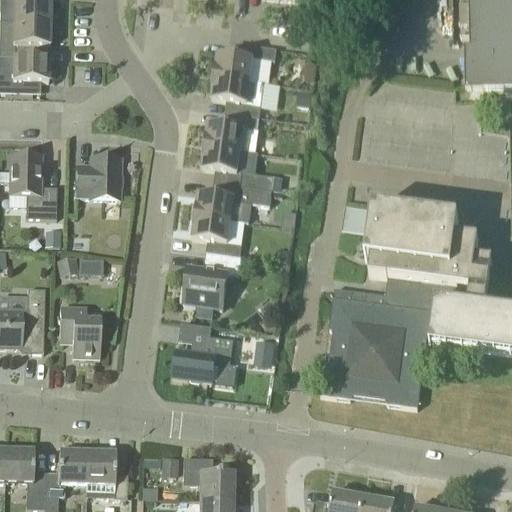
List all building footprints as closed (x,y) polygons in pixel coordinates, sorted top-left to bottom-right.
[(0,0),(0,27),(49,28),(50,5),(28,4),(27,0),(0,0)] [(511,0),(469,0),(470,49),(465,49),(466,92),(511,91),(511,270),(491,271),(492,264),(476,262),(479,244),(457,241),(458,229),(459,223),(372,212),(372,215),(369,239),(365,264),(371,265),(369,281),(393,284),(391,301),(366,298),(365,308),(351,306),(333,304),(329,334),(333,337),(329,369),(324,371),(320,401),(350,405),(353,401),(386,406),(388,410),(418,414),(422,384),(418,381),(420,363),(422,348),(427,347),(511,357),(511,0)] [(49,28),(0,27),(0,61),(26,62),(26,51),(49,51),(49,28)] [(215,81),(251,86),(254,63),(275,66),(277,54),(241,49),(239,61),(218,58),(215,81)] [(0,72),(1,73),(1,98),(25,99),(25,87),(48,87),(48,81),(52,81),(52,67),(48,67),(48,63),(26,62),(0,61),(0,72)] [(259,123),(261,111),(264,88),(251,86),(215,81),(211,104),(233,107),(232,119),(259,123)] [(311,97),(298,96),(297,111),(310,112),(311,97)] [(208,127),(205,151),(240,155),(255,157),(259,123),(232,119),(230,130),(208,127)] [(237,179),(240,155),(205,151),(202,174),(237,179)] [(56,225),(57,192),(41,192),(41,161),(9,160),(9,176),(9,188),(8,200),(25,201),(25,224),(56,225)] [(120,181),(121,163),(89,163),(89,171),(77,170),(76,203),(88,203),(88,205),(120,205),(120,193),(122,193),(122,181),(120,181)] [(0,188),(9,188),(9,176),(0,175),(0,188)] [(278,196),(280,182),(274,182),(242,177),(240,191),(272,196),(278,196)] [(272,196),(240,191),(239,203),(199,197),(195,220),(231,225),(248,228),(252,209),(270,211),(272,196)] [(248,228),(231,225),(195,220),(192,243),(214,246),(213,258),(240,262),(242,250),(228,248),(231,226),(248,228)] [(46,235),(45,250),(59,251),(60,235),(46,235)] [(240,262),(213,258),(209,258),(208,258),(212,259),(210,276),(188,273),(183,309),(198,311),(215,313),(223,314),(227,280),(239,281),(242,262),(240,262)] [(78,260),(78,276),(100,277),(100,260),(78,260)] [(75,263),(56,266),(59,282),(78,278),(75,263)] [(43,359),(44,295),(27,295),(26,316),(0,315),(0,353),(28,354),(28,358),(43,359)] [(365,308),(366,298),(353,296),(351,306),(365,308)] [(198,311),(196,322),(214,324),(215,313),(198,311)] [(99,364),(100,326),(85,325),(86,314),(60,313),(59,340),(72,340),(71,363),(99,364)] [(215,370),(230,372),(233,346),(205,342),(204,351),(192,352),(191,357),(177,355),(173,383),(190,385),(192,388),(199,389),(202,387),(207,388),(213,389),(215,370)] [(257,346),(256,358),(274,360),(276,348),(257,346)] [(43,511),(45,502),(45,478),(33,478),(33,456),(5,455),(4,488),(26,489),(26,501),(25,511),(43,511)] [(101,458),(101,456),(88,455),(88,458),(87,457),(86,490),(85,490),(85,503),(127,505),(127,480),(115,480),(115,458),(101,458)] [(86,490),(87,457),(59,456),(58,478),(45,478),(45,502),(43,511),(57,511),(57,502),(64,502),(64,490),(85,490),(86,490)] [(162,465),(161,480),(176,480),(176,465),(176,463),(162,463),(162,465)] [(232,506),(233,478),(212,478),(212,465),(187,464),(187,483),(200,483),(199,505),(232,506)] [(362,511),(364,501),(333,495),(331,509),(318,507),(316,511),(362,511)] [(394,511),(395,507),(364,501),(362,511),(394,511)]
